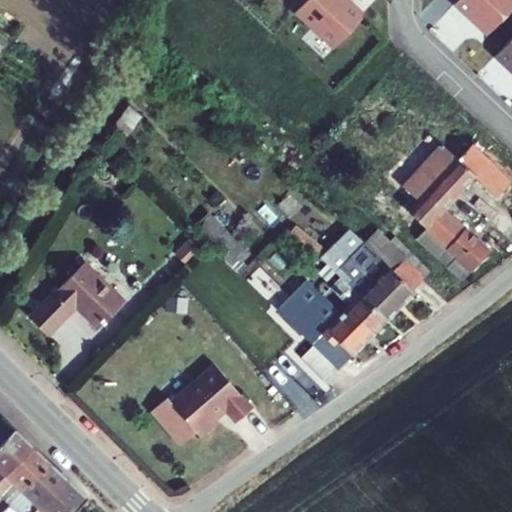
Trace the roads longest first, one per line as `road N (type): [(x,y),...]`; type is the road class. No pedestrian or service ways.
road 1 (unclassified): [(195,511),(511,278)]
road 2 (tertiary): [(0,369),(143,511)]
road 3 (residential): [(511,136),(407,35),(401,0)]
